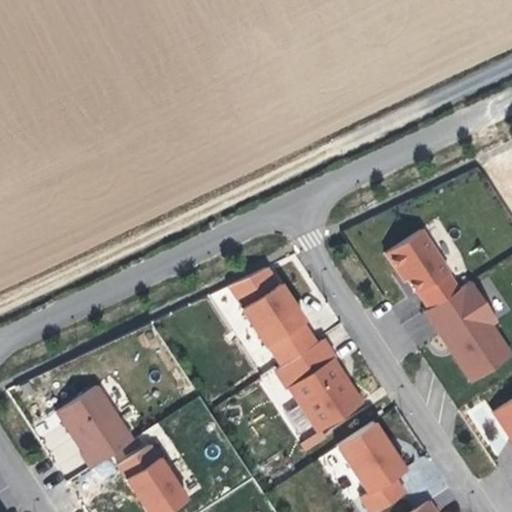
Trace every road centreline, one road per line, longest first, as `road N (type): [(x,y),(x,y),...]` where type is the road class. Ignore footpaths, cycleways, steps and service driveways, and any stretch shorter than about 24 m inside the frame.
road 1 (residential): [(500,511),(289,205)]
road 2 (residential): [(289,205),(0,345)]
road 3 (residential): [(511,96),(289,205)]
